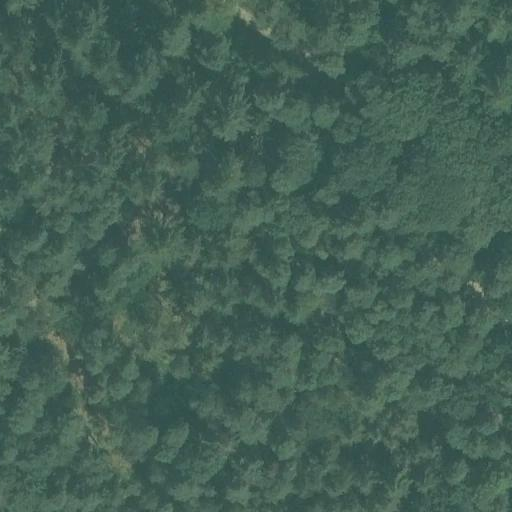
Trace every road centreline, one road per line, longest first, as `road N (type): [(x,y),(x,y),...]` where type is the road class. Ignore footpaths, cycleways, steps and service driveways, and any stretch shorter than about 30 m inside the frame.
road 1 (track): [(223,0),(511,170)]
road 2 (track): [(396,102),(425,49),(475,0)]
